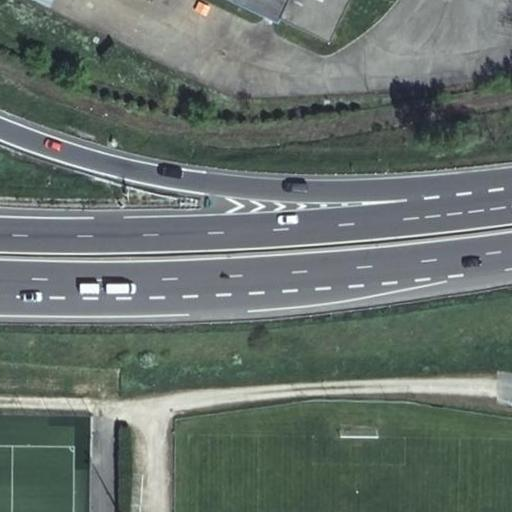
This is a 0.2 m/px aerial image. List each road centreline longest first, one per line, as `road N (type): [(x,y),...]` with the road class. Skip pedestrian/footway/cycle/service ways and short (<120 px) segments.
road 1 (trunk): [(511,172),(323,190),(173,176),(0,119)]
road 2 (trunk): [(511,206),(283,230),(0,233)]
road 3 (trunk): [(0,280),(316,271),(511,251)]
